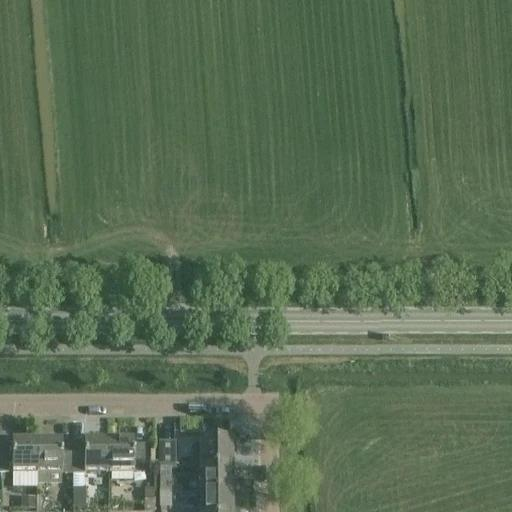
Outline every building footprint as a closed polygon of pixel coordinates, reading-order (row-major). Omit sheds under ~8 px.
[(202,438),(227,439),(227,423),(202,422),(202,438)] [(159,469),(175,469),(175,444),(160,444),(159,469)] [(189,469),(200,469),(231,469),(231,458),(234,458),(234,446),(230,446),(230,444),(200,444),(200,458),(189,458),(189,469)] [(12,445),(12,449),(1,449),(1,475),(12,475),(12,477),(38,477),(38,445),(12,445)] [(73,477),(73,448),(62,449),(62,445),(38,445),(38,477),(38,488),(49,488),(48,477),(73,477)] [(84,445),(84,448),(73,448),(73,477),(110,477),(110,445),(84,445)] [(134,445),(110,445),(110,477),(135,477),(146,477),(146,448),(134,448),(134,445)] [(171,470),(175,470),(175,469),(159,469),(159,494),(171,494),(171,470)] [(200,469),(200,494),(231,494),(231,469),(200,469)] [(171,494),(159,494),(159,510),(171,510),(171,494)] [(200,494),(200,511),(231,511),(231,494),(200,494)]
